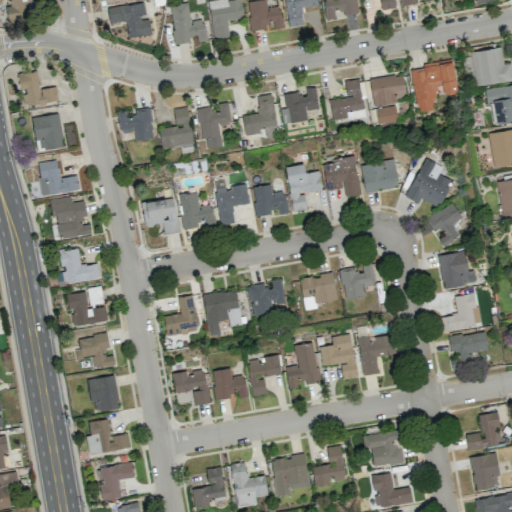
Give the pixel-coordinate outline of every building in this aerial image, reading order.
[(5,6),(8,23),(28,20),(26,4),(40,2),(39,0),(6,0),(7,5),(5,6)] [(240,0),(216,0),(207,1),(212,37),(228,35),(226,20),(242,18),(240,0)] [(250,28),(272,25),(273,28),(282,27),(279,6),(265,8),(264,0),(252,0),(246,1),(250,28)] [(316,5),(315,0),(283,0),(287,26),(302,24),(300,7),(316,5)] [(322,0),(324,20),(338,18),(337,15),(356,13),(354,0),(322,0)] [(379,0),(380,9),(394,8),(393,0),(379,0)] [(106,7),(108,25),(125,23),(127,37),(150,34),(148,16),(144,16),(143,2),(106,7)] [(190,21),(186,3),(168,6),(175,42),(196,38),(197,41),(206,40),(202,18),(190,21)] [(469,51),(475,85),(511,79),(511,74),(510,62),(503,63),(500,46),(469,51)] [(410,67),(416,111),(435,108),(433,95),(456,91),(451,60),(410,67)] [(16,74),(19,88),(21,88),(24,106),(57,100),(54,86),(38,88),(35,70),(16,74)] [(369,77),(372,105),(396,102),(396,98),(405,97),(402,74),(369,77)] [(346,97),(328,99),(332,120),(363,115),(358,78),(343,81),(346,97)] [(511,84),(484,88),(485,103),(493,102),(495,123),(511,121),(511,84)] [(306,119),(305,110),(317,108),(314,87),(304,88),(304,91),(283,94),(284,108),(279,108),(281,123),(306,119)] [(258,113),(241,115),(244,134),(264,131),(265,136),(276,134),(270,94),(255,96),(258,113)] [(204,148),(221,145),(218,125),(230,122),(227,101),(214,104),(214,105),(197,108),(204,148)] [(377,124),(397,120),(394,104),(374,108),(377,124)] [(172,108),(175,125),(157,128),(160,147),(192,142),(186,106),(172,108)] [(152,137),(149,109),(126,113),(125,110),(116,111),(120,133),(133,131),(134,139),(152,137)] [(63,145),(57,113),(31,117),(37,150),(63,145)] [(511,128),(486,133),(493,166),(511,162),(511,128)] [(358,194),(355,158),(321,161),(324,189),(343,187),(344,196),(358,194)] [(437,207),(450,181),(433,171),(437,165),(424,158),(404,196),(417,203),(420,198),(437,207)] [(78,189),(75,175),(59,177),(56,159),(36,163),(41,195),(78,189)] [(364,192),(397,186),(392,159),(359,165),(364,192)] [(284,166),(291,211),(306,209),(303,193),(320,190),(318,170),(304,172),(303,164),(284,166)] [(511,213),(511,177),(495,180),(500,215),(511,213)] [(247,203),(245,183),(227,186),(227,187),(214,188),(219,225),(233,223),(231,205),(247,203)] [(252,186),(255,214),(277,211),(278,214),(287,212),(284,190),(270,192),(270,184),(252,186)] [(181,226),(205,224),(204,223),(213,222),(211,204),(197,205),(196,192),(178,194),(181,226)] [(57,238),(89,232),(87,219),(86,219),(82,200),(70,202),(69,195),(50,199),(57,238)] [(144,225),(161,222),(163,234),(177,232),(173,198),(135,203),(137,217),(142,216),(144,225)] [(451,223),(460,218),(451,202),(427,216),(439,237),(437,238),(442,246),(458,236),(451,223)] [(62,283),(98,278),(96,262),(79,265),(77,248),(58,250),(62,283)] [(438,254),(441,287),(474,283),(473,270),(466,270),(464,251),(438,254)] [(362,296),(361,285),(374,283),(371,262),(361,263),(362,271),(354,272),(353,266),(339,268),(343,299),(362,296)] [(303,309),(316,307),(315,302),(336,299),(331,272),(298,278),(303,309)] [(284,302),(280,278),(270,279),(271,287),(264,288),(263,282),(246,285),(251,315),(272,312),(271,304),(284,302)] [(106,319),(103,304),(100,287),(65,293),(67,309),(70,309),(72,325),(106,319)] [(227,318),(228,325),(240,323),(235,289),(201,294),(207,335),(219,333),(217,320),(227,318)] [(479,324),(474,292),(453,296),(456,314),(441,316),(443,330),(479,324)] [(162,315),(165,335),(197,330),(191,294),(177,297),(179,312),(162,315)] [(487,349),(483,330),(447,337),(450,353),(457,351),(460,363),(472,361),(471,352),(487,349)] [(113,365),(111,354),(108,354),(105,333),(77,337),(78,348),(74,348),(75,358),(90,356),(91,367),(113,365)] [(355,377),(349,333),(330,336),(331,344),(318,346),(321,365),(339,363),(342,379),(355,377)] [(377,373),(375,356),(394,354),(391,333),(356,338),(361,375),(377,373)] [(318,380),(311,342),(293,345),(296,364),(284,367),(287,388),(297,387),(296,383),(318,380)] [(280,373),(277,354),(259,357),(260,358),(245,361),(252,395),(265,393),(262,377),(280,373)] [(215,397),(236,394),(237,397),(246,395),(243,374),(230,376),(229,367),(211,370),(215,397)] [(171,373),(174,392),(191,389),(193,404),(208,402),(203,369),(186,372),(186,370),(171,373)] [(92,411),(118,407),(113,374),(87,378),(92,411)] [(479,432),(465,434),(466,448),(500,444),(498,428),(496,411),(477,414),(479,432)] [(87,453),(128,448),(126,433),(109,435),(106,418),(87,421),(89,434),(85,435),(87,453)] [(402,462),(399,430),(362,434),(364,450),(370,449),(372,465),(402,462)] [(0,467),(9,467),(6,449),(7,449),(4,434),(0,434),(0,467)] [(310,466),(313,485),(328,483),(328,481),(345,478),(339,444),(325,447),(328,463),(310,466)] [(469,456),(473,488),(498,485),(495,453),(469,456)] [(275,496),(290,494),(289,488),(308,486),(304,454),(270,458),(275,496)] [(267,494),(263,475),(246,478),(243,461),(229,464),(237,506),(255,503),(254,496),(267,494)] [(133,476),(130,462),(96,467),(101,499),(120,497),(117,479),(133,476)] [(225,495),(219,466),(205,468),(208,485),(190,488),(194,507),(209,504),(208,499),(225,495)] [(0,507),(10,506),(6,485),(17,483),(15,471),(0,473),(0,507)] [(370,475),(375,507),(410,501),(408,486),(392,488),(389,472),(370,475)] [(511,511),(511,506),(511,505),(511,491),(473,499),(475,511),(481,511),(492,510),(491,511),(511,511)] [(131,511),(138,511),(137,502),(116,505),(117,511),(131,511)]
